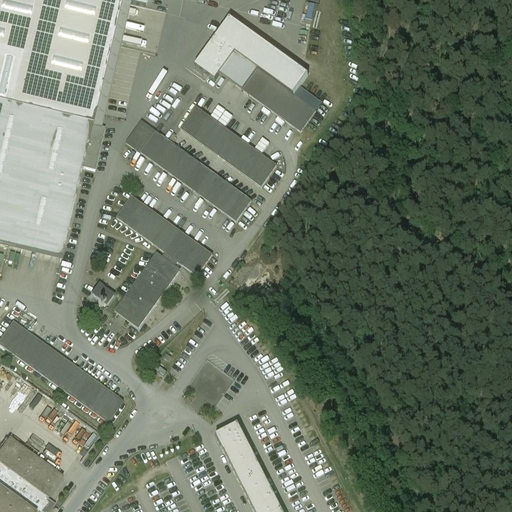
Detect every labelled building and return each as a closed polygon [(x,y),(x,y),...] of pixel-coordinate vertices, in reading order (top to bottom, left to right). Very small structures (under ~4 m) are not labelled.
[(0,0),(0,250),(62,265),(124,0),(0,0)] [(310,74),(231,15),(195,64),(216,80),(220,74),(299,133),(322,103),(300,87),(310,74)] [(276,167),(196,109),(181,130),(260,188),(276,167)] [(251,202),(140,123),(126,144),(237,223),(251,202)] [(211,255),(130,198),(115,219),(164,254),(177,263),(196,276),(211,255)] [(177,263),(164,254),(160,259),(174,268),(177,263)] [(160,259),(155,255),(114,312),(138,329),(179,272),(174,268),(160,259)] [(114,296),(98,284),(89,296),(100,302),(97,305),(102,309),(104,305),(106,307),(114,296)] [(122,402),(11,324),(0,340),(0,348),(106,424),(122,402)] [(256,511),(286,511),(241,420),(217,432),(256,511)] [(0,511),(52,511),(55,508),(51,505),(67,483),(12,444),(0,460),(0,511)]
